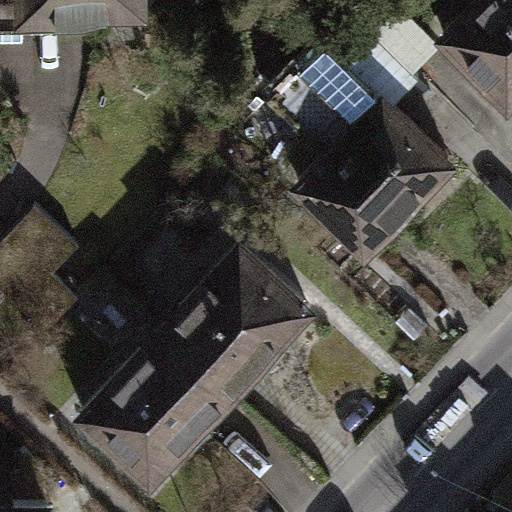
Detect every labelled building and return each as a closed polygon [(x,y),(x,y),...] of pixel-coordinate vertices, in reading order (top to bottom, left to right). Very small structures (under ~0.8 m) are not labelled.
[(0,0),(0,33),(23,34),(23,24),(54,24),(54,9),(142,9),(141,0),(0,0)] [(365,0),(355,12),(410,66),(437,39),(398,0),(365,0)] [(511,0),(472,0),(442,30),(507,98),(511,93),(511,0)] [(367,245),(453,157),(393,97),(417,73),(410,66),(355,12),(273,96),(327,148),(298,178),(367,245)] [(0,252),(0,286),(51,334),(82,301),(55,276),(84,246),(43,208),(0,252)] [(161,324),(238,395),(285,344),(276,336),(309,300),(240,238),(161,324)] [(85,406),(153,470),(182,438),(190,446),(238,395),(161,324),(85,406)] [(0,511),(49,511),(49,496),(0,496),(0,511)]
